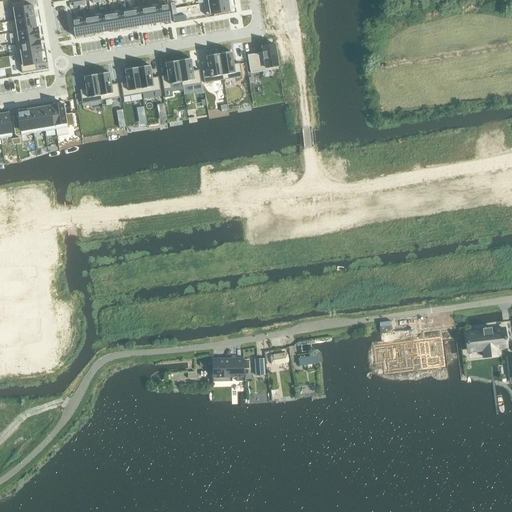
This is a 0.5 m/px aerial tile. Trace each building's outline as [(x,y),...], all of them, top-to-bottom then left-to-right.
[(24,0),(10,3),(13,20),(35,17),(33,5),(26,6),(24,0)] [(224,0),(204,3),(205,15),(230,11),(227,0),(224,0)] [(168,6),(158,7),(160,22),(170,21),(168,6)] [(158,7),(148,9),(151,24),(160,22),(158,7)] [(148,9),(139,10),(141,25),(151,24),(148,9)] [(139,10),(129,12),(132,27),(141,25),(139,10)] [(129,12),(120,14),(122,29),(132,27),(129,12)] [(120,14),(110,15),(113,30),(122,29),(120,14)] [(110,15),(101,17),(103,32),(113,30),(110,15)] [(13,20),(10,21),(12,32),(37,28),(36,28),(35,17),(13,20)] [(101,17),(91,18),(94,33),(103,32),(101,17)] [(91,18),(82,20),(85,35),(94,33),(91,18)] [(82,20),(72,22),(74,37),(85,35),(82,20)] [(37,28),(12,32),(14,44),(39,40),(37,28),(36,28),(37,28)] [(39,40),(14,44),(16,56),(19,55),(40,51),(41,51),(39,40)] [(263,52),(247,55),(251,73),(259,72),(259,69),(278,66),(274,44),(274,45),(274,44),(267,45),(268,46),(266,46),(267,48),(262,49),(263,52)] [(40,51),(19,55),(22,73),(36,70),(35,64),(42,63),(40,51)] [(231,52),(219,54),(223,80),(242,77),(240,63),(233,64),(231,52)] [(208,68),(202,69),(204,83),(220,80),(223,80),(219,54),(216,54),(206,56),(208,68)] [(190,58),(178,61),(181,82),(182,87),(201,84),(199,70),(192,71),(190,58)] [(168,75),(161,76),(163,90),(171,89),(170,84),(181,82),(178,61),(165,63),(168,75)] [(150,65),(137,67),(142,94),(161,90),(158,76),(152,78),(150,65)] [(127,82),(120,83),(123,97),(142,94),(137,67),(125,69),(127,82)] [(109,72),(97,74),(101,100),(120,97),(117,83),(111,84),(109,72)] [(86,89),(80,90),(82,104),(101,100),(97,74),(84,76),(86,89)] [(164,103),(157,105),(158,114),(165,113),(164,103)] [(63,104),(52,106),(56,129),(67,127),(63,104)] [(52,106),(40,108),(44,131),(56,129),(52,106)] [(143,107),(137,108),(139,125),(146,123),(143,107)] [(40,108),(29,110),(33,133),(44,131),(40,108)] [(122,109),(116,110),(119,128),(125,127),(122,109)] [(29,110),(17,112),(18,118),(19,122),(20,126),(20,130),(21,134),(21,135),(33,133),(29,110)] [(8,113),(0,114),(0,137),(0,138),(12,136),(8,113)] [(482,331),(466,333),(467,341),(466,341),(466,344),(467,344),(468,348),(482,347),(483,357),(497,355),(495,345),(505,344),(505,339),(505,336),(504,336),(503,328),(492,330),(491,327),(482,328),(482,331)] [(458,339),(452,339),(453,354),(460,353),(458,339)] [(396,345),(384,347),(386,362),(399,361),(400,370),(413,368),(413,363),(422,362),(421,356),(426,355),(428,367),(440,366),(439,357),(443,357),(443,353),(444,353),(443,341),(428,343),(428,341),(410,343),(396,344),(396,345)] [(287,353),(271,355),(272,364),(288,362),(287,353)] [(316,355),(298,358),(299,366),(317,363),(318,363),(316,355)] [(243,358),(212,359),(213,381),(232,381),(232,374),(236,374),(236,380),(245,380),(245,371),(243,371),(243,358)] [(263,358),(254,359),(255,375),(264,374),(263,358)]
